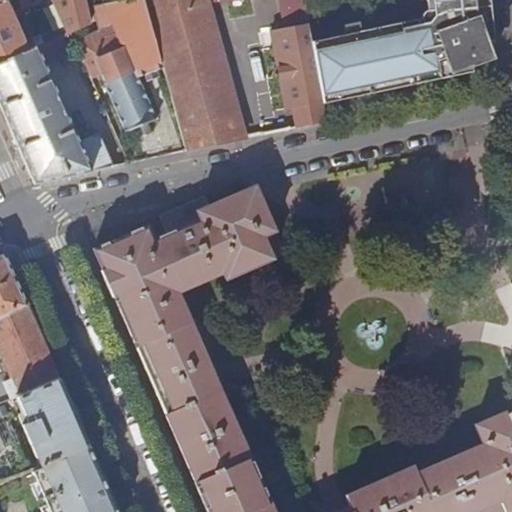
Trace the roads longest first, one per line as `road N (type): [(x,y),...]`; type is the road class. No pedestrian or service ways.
road 1 (residential): [(20,218),(511,101)]
road 2 (residential): [(152,511),(20,218)]
road 3 (unknown): [(131,190),(116,146),(108,132),(84,121),(59,59)]
